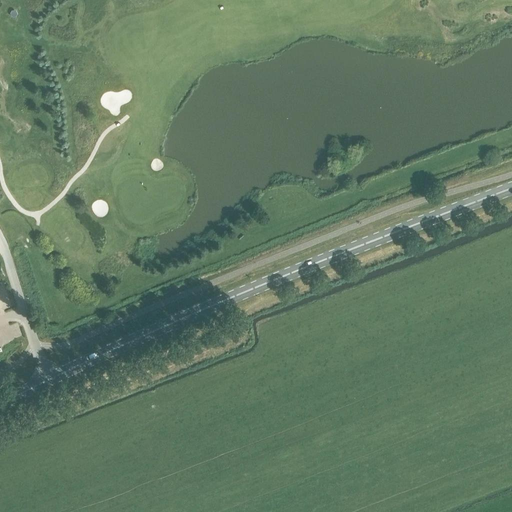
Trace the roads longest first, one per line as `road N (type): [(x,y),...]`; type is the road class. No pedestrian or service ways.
road 1 (secondary): [(48,380),(511,187)]
road 2 (unclassified): [(0,238),(48,380)]
